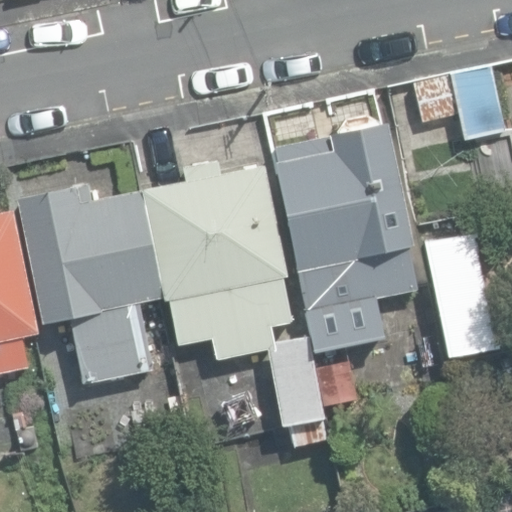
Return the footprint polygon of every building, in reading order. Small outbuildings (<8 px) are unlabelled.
[(480,132),(505,127),(489,60),(450,69),(466,138),(481,135),(480,132)] [(444,75),(411,82),(420,123),(452,116),(444,75)] [(275,161),(319,354),(381,340),(370,293),(422,284),(413,243),(417,242),(389,120),(381,122),(367,113),(346,116),(337,130),(277,144),(280,160),(275,161)] [(266,350),(282,426),(322,418),(306,336),(271,343),(268,327),(290,322),(281,277),(287,276),(265,165),(221,174),(218,159),(180,167),(183,181),(142,190),(164,299),(168,298),(177,345),(211,338),(215,360),(266,350)] [(67,317),(81,380),(152,365),(138,298),(160,293),(138,188),(88,199),(84,182),(17,196),(43,322),(67,317)] [(0,211),(0,372),(29,367),(22,335),(39,332),(13,209),(0,211)] [(425,241),(448,357),(495,348),(473,232),(425,241)] [(317,366),(325,404),(356,398),(348,359),(317,366)] [(511,367),(501,370),(505,391),(511,389),(511,367)] [(290,426),(294,447),(325,441),(321,421),(290,426)] [(444,503),(445,511),(474,511),(471,496),(444,503)]
